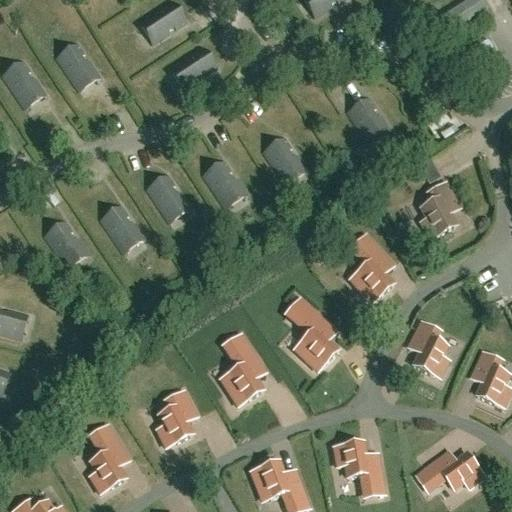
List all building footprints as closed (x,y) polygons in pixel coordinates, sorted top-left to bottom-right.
[(301,0),(315,20),(346,0),(301,0)] [(479,0),(472,0),(443,19),(452,33),(487,11),(479,0)] [(153,47),(185,26),(171,5),(139,26),(153,47)] [(79,94),(100,80),(78,48),(57,62),(79,94)] [(183,93),(215,72),(202,51),(169,72),(183,93)] [(25,111),(45,97),(24,65),(3,79),(25,111)] [(370,148),(391,135),(369,102),(348,116),(370,148)] [(286,188),(307,174),(285,142),(264,156),(286,188)] [(226,211),(246,197),(225,165),(204,179),(226,211)] [(169,225),(190,211),(168,179),(147,193),(169,225)] [(428,244),(457,230),(450,216),(459,212),(446,186),(425,196),(431,208),(420,214),(425,225),(420,227),(428,244)] [(123,256),(144,242),(122,210),(101,224),(123,256)] [(67,272),(88,257),(66,225),(45,240),(67,272)] [(365,270),(356,278),(364,288),(358,293),(371,308),(393,288),(384,278),(392,270),(373,249),(358,262),(365,270)] [(0,336),(20,342),(27,318),(0,310),(0,336)] [(308,338),(299,348),(308,356),(303,362),(317,376),(337,355),(327,345),(335,336),(314,316),(300,331),(308,338)] [(408,352),(419,357),(413,369),(439,383),(449,365),(442,361),(447,350),(436,344),(440,336),(422,327),(408,352)] [(234,389),(227,394),(238,411),(262,395),(255,383),(265,377),(249,352),(232,363),(238,372),(227,379),(234,389)] [(506,407),(510,409),(511,403),(511,398),(510,398),(511,394),(504,391),(509,380),(498,375),(502,365),(484,357),(473,383),(484,388),(478,401),(504,413),(506,407)] [(0,398),(0,399),(9,375),(0,371),(0,398)] [(164,430),(157,434),(166,452),(191,439),(185,426),(196,421),(183,395),(165,404),(170,414),(158,419),(164,430)] [(96,477),(89,481),(100,498),(125,483),(118,471),(128,465),(113,440),(96,450),(101,459),(90,466),(96,477)] [(362,446),(333,452),(337,471),(345,470),(347,482),(360,480),(362,490),(377,487),(380,499),(384,499),(381,486),(376,458),(364,460),(362,446)] [(426,473),(416,481),(419,485),(429,477),(438,490),(446,484),(454,494),(464,487),(469,493),(485,481),(468,458),(457,466),(450,456),(426,473)] [(278,465),(250,476),(258,494),(265,492),(270,503),(282,499),(285,508),(304,501),(294,474),(282,478),(278,465)] [(31,502),(14,511),(62,511),(60,509),(56,511),(52,511),(47,504),(37,511),(31,502)]
